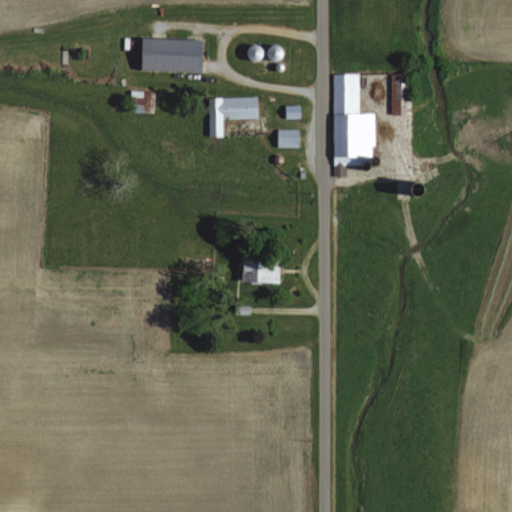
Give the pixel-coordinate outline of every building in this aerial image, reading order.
[(205,72),(206,39),(146,38),(145,71),(205,72)] [(360,73),(334,73),(336,165),(375,164),(374,113),(361,113),(360,73)] [(210,97),(211,137),(225,137),(225,119),(260,118),(260,96),(210,97)] [(302,105),(287,106),(287,119),(302,118),(302,105)] [(302,129),(280,129),(279,147),(301,148),(302,129)] [(245,283),(281,283),(282,260),(245,260),(245,283)]
